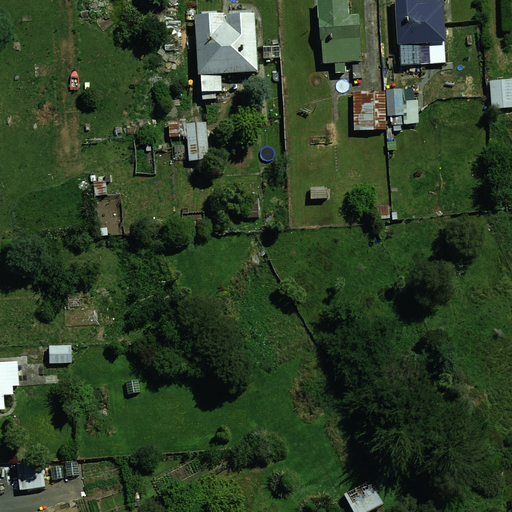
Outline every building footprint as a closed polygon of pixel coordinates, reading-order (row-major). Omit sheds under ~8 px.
[(347,68),(360,68),(358,19),(347,19),(345,0),(329,0),(317,0),(320,69),(334,69),(334,79),(347,79),(347,68)] [(421,50),(447,48),(443,0),(418,0),(395,2),(399,70),(422,68),(421,50)] [(222,81),(258,79),(254,13),(193,17),(198,97),(223,95),(222,81)] [(511,79),(487,82),(491,115),(511,112),(511,79)] [(385,91),(385,121),(417,121),(416,90),(385,91)] [(385,121),(385,91),(352,91),(353,135),(386,134),(385,121)] [(212,122),(167,124),(167,141),(186,141),(187,167),(213,166),(212,122)] [(72,344),(48,345),(49,368),(74,366),(72,344)] [(4,399),(13,399),(13,389),(20,389),(19,363),(0,363),(0,416),(5,416),(4,399)] [(370,479),(341,495),(350,511),(379,511),(386,509),(370,479)]
